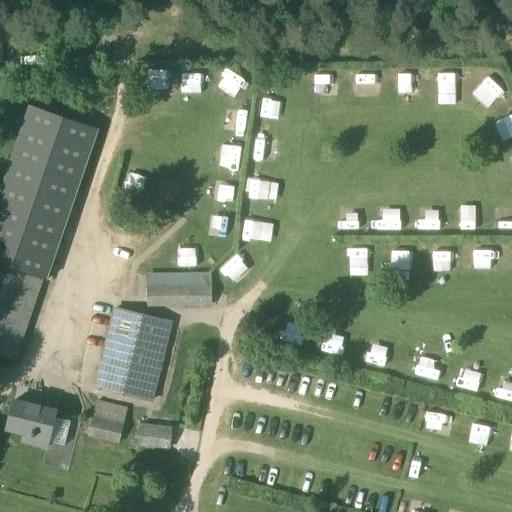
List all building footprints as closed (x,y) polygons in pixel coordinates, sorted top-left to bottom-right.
[(199,90),(201,72),(187,71),(185,89),(199,90)] [(216,91),(231,98),(240,79),(225,72),(216,91)] [(398,73),(399,103),(418,102),(417,72),(398,73)] [(336,93),(336,73),(316,74),(317,94),(336,93)] [(456,103),(457,73),(441,73),(440,102),(456,103)] [(279,119),(282,100),(263,97),(260,116),(279,119)] [(244,127),(246,111),(227,108),(225,124),(244,127)] [(503,140),(511,137),(511,119),(497,125),(503,140)] [(273,159),(276,140),(257,137),(254,156),(273,159)] [(221,159),(239,160),(240,144),(222,143),(221,159)] [(125,169),(121,184),(142,190),(147,175),(125,169)] [(232,201),(233,182),(216,180),(214,199),(232,201)] [(180,203),(183,184),(161,181),(158,200),(180,203)] [(249,199),(268,200),(269,182),(250,182),(249,199)] [(511,229),(511,198),(497,198),(497,229),(511,229)] [(418,226),(440,227),(441,207),(418,206),(418,226)] [(401,229),(399,208),(379,210),(381,230),(401,229)] [(339,229),(361,229),(361,210),(339,210),(339,229)] [(461,229),(480,230),(481,213),(461,212),(461,229)] [(214,215),(210,235),(229,238),(233,218),(214,215)] [(261,239),(264,222),(245,219),(242,236),(261,239)] [(352,266),(366,266),(366,248),(352,248),(352,266)] [(411,266),(410,248),(392,249),(393,267),(411,266)] [(493,268),(494,250),(477,250),(476,268),(493,268)] [(0,353),(15,358),(43,279),(0,264),(0,353)] [(148,306),(168,305),(213,305),(212,285),(147,286),(148,306)] [(171,323),(135,314),(116,310),(96,388),(152,402),(171,323)] [(343,356),(348,338),(330,332),(325,351),(343,356)] [(429,359),(424,376),(439,380),(444,363),(429,359)] [(476,391),(482,374),(466,368),(459,385),(476,391)] [(14,401),(12,411),(7,430),(33,436),(31,444),(47,448),(42,466),(69,473),(82,418),(14,401)] [(127,409),(117,407),(97,402),(94,416),(93,416),(88,435),(120,443),(124,423),(123,423),(127,409)] [(470,439),(486,444),(490,426),(475,422),(470,439)] [(173,428),(161,427),(141,425),(139,444),(171,448),(173,428)] [(418,501),(415,511),(435,511),(437,506),(418,501)]
